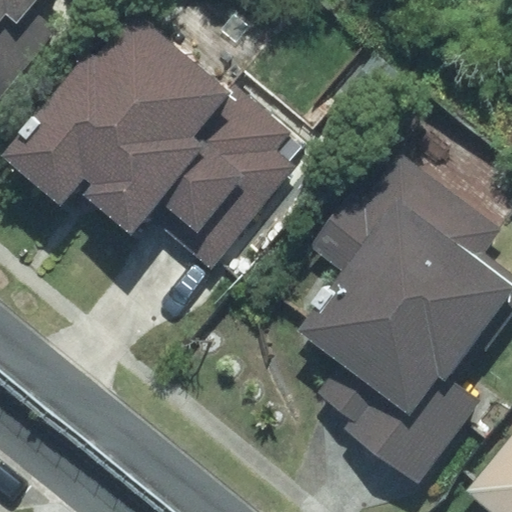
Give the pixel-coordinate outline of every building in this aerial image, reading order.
[(0,0),(0,114),(5,118),(72,29),(57,17),(69,0),(0,0)] [(313,134),(167,14),(131,58),(120,49),(49,136),(55,142),(40,160),(96,206),(119,178),(125,182),(118,192),(170,235),(193,207),(223,232),(208,249),(231,267),(308,173),(292,160),(313,134)] [(378,45),(349,86),(388,114),(417,73),(378,45)] [(511,235),(511,227),(411,154),(377,202),(363,192),(323,249),(355,273),(315,330),(357,360),(332,395),(366,420),(359,428),(436,485),(497,401),(474,383),(511,330),(511,270),(495,259),(511,235)] [(511,511),(511,456),(484,495),(507,511),(511,511)]
